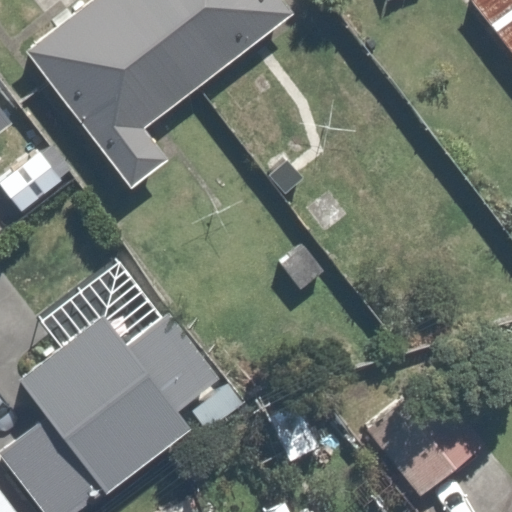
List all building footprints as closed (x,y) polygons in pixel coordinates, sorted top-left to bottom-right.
[(144,112),(284,0),(72,0),(6,53),(111,185),(167,141),(144,112)] [(511,0),(462,0),(511,64),(511,0)] [(486,240),(455,196),(422,219),(453,263),(486,240)] [(341,290),(307,235),(272,257),(307,311),(341,290)] [(215,389),(190,354),(144,387),(169,422),(215,389)] [(298,370),(247,399),(285,466),(336,437),(298,370)] [(477,452),(412,370),(348,420),(413,503),(477,452)] [(3,373),(0,375),(0,460),(37,511),(61,511),(90,492),(3,373)] [(511,511),(511,475),(489,511),(511,511)] [(0,511),(23,511),(0,482),(0,511)]
